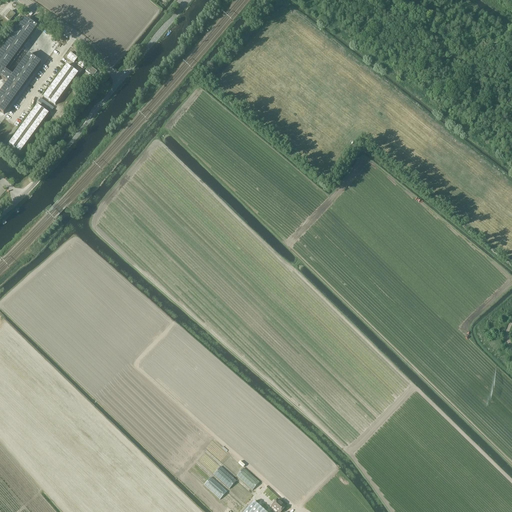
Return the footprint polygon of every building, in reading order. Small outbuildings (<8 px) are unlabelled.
[(5,17),(9,21),(15,15),(11,11),(5,17)] [(25,18),(0,52),(0,78),(7,83),(0,93),(0,111),(4,114),(41,63),(29,54),(28,54),(13,76),(5,71),(37,27),(25,18)] [(70,52),(67,57),(74,63),(78,58),(70,52)] [(81,60),(78,65),(82,69),(86,64),(81,60)] [(78,73),(67,65),(44,96),(55,105),(78,73)] [(89,66),(85,71),(93,76),(97,72),(89,66)] [(101,75),(99,73),(93,81),(96,83),(101,75)] [(49,114),(37,105),(9,144),(20,152),(49,114)] [(229,489),(245,503),(252,495),(236,481),(229,489)] [(236,511),(243,506),(226,491),(219,499),(233,511),(236,511)] [(272,506),(278,511),(281,511),(286,507),(282,504),(281,504),(277,500),(272,506)] [(265,511),(254,501),(244,511),(265,511)]
